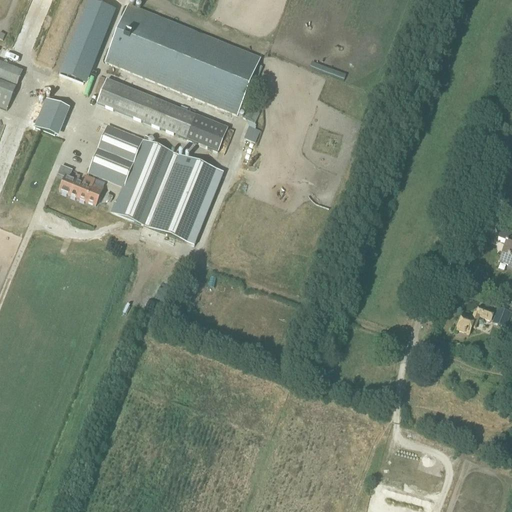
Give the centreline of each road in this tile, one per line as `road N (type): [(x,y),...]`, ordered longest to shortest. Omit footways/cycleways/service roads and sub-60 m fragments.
road 1 (track): [(46,511),(151,243),(116,228),(79,236),(34,218),(116,6)]
road 2 (unknown): [(23,84),(227,162),(236,157),(237,140),(222,116),(95,60)]
road 3 (residential): [(410,343),(511,71)]
road 4 (track): [(151,243),(410,343)]
road 5 (track): [(435,511),(453,463),(395,440),(397,410)]
